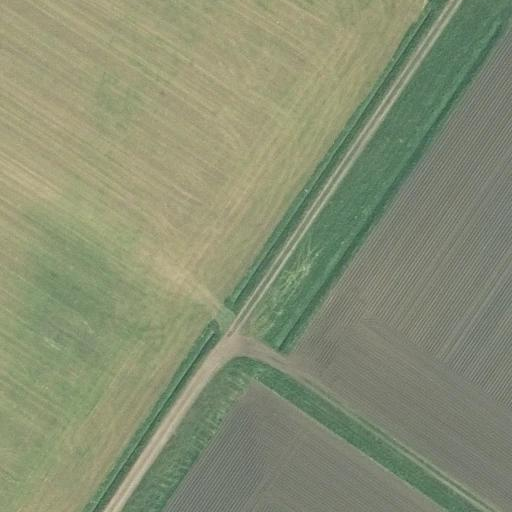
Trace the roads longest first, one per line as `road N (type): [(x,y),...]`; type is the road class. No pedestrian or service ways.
road 1 (track): [(110,511),(223,346),(272,362),(490,511)]
road 2 (track): [(223,346),(456,0)]
